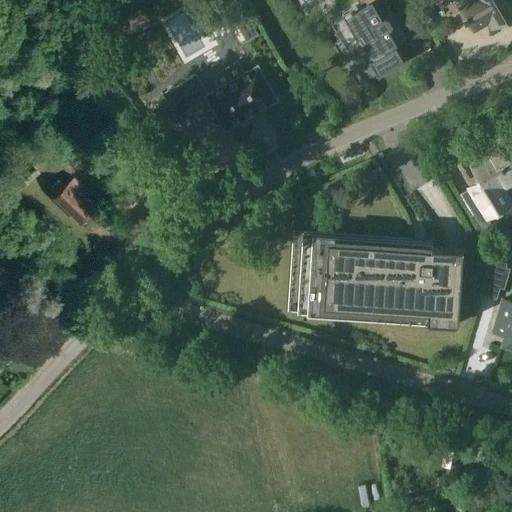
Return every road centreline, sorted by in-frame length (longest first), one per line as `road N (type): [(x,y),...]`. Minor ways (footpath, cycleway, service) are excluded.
road 1 (residential): [(162,281),(174,245),(276,174),(511,68)]
road 2 (residential): [(162,281),(182,311),(511,409)]
road 3 (residential): [(0,428),(138,283),(162,281)]
